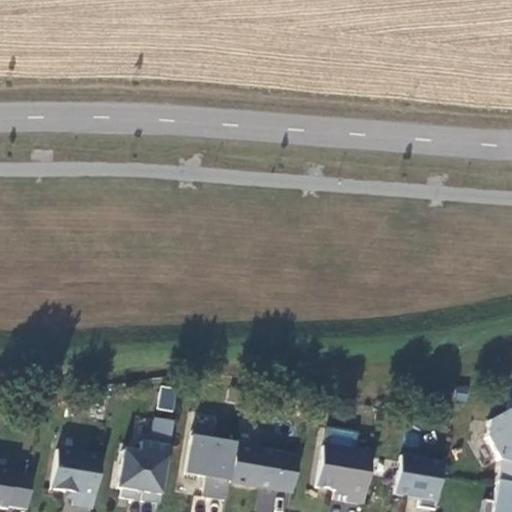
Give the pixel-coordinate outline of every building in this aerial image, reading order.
[(159,408),(172,410),(174,390),(161,388),(159,408)] [(511,402),(508,402),(507,410),(487,421),(484,437),(497,460),(511,462),(511,402)] [(158,504),(172,422),(153,419),(149,445),(139,443),(138,453),(121,451),(115,489),(120,489),(119,498),(133,500),(134,491),(142,493),(140,501),(158,504)] [(228,482),(234,445),(207,440),(208,435),(189,432),(182,474),(204,478),(201,497),(225,501),(228,482)] [(256,445),(234,441),(234,445),(228,482),(272,490),(271,489),(291,492),(298,458),(255,450),(256,445)] [(362,504),(371,450),(353,447),(353,451),(321,446),(315,487),(346,492),(345,501),(362,504)] [(434,509),(443,453),(401,447),(393,494),(418,498),(417,506),(434,509)] [(100,458),(55,450),(49,489),(73,493),(72,505),(91,508),(100,458)] [(31,475),(0,469),(0,507),(4,508),(4,506),(25,509),(31,475)] [(511,511),(511,484),(494,481),(491,502),(482,500),(479,511),(511,511)]
